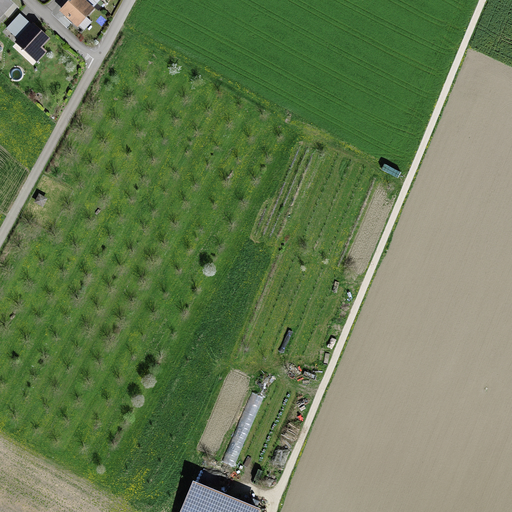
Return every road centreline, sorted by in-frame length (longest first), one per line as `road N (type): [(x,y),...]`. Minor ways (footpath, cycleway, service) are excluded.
road 1 (track): [(270,511),(481,0)]
road 2 (unclassified): [(0,238),(131,0)]
